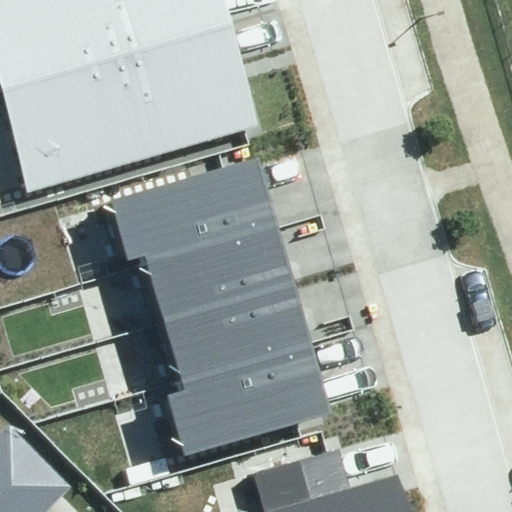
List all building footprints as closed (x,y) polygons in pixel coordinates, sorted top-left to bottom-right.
[(215,0),(0,0),(0,78),(220,14),(215,0)] [(220,14),(0,78),(0,106),(22,179),(249,112),(220,14)] [(241,154),(95,195),(113,255),(133,249),(135,258),(261,222),(241,154)] [(277,280),(261,222),(135,258),(152,316),(277,280)] [(296,344),(277,280),(152,316),(171,380),(296,344)] [(314,407),(296,344),(171,380),(173,388),(154,394),(170,449),(314,407)] [(36,511),(71,475),(3,411),(0,413),(0,511),(36,511)] [(243,491),(209,500),(212,511),(395,511),(382,461),(350,470),(340,433),(235,461),(243,491)]
